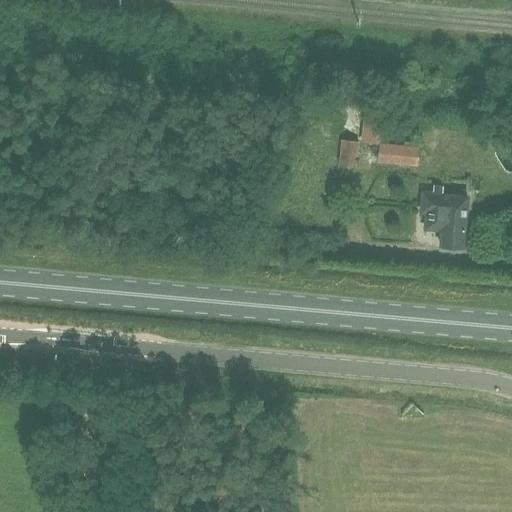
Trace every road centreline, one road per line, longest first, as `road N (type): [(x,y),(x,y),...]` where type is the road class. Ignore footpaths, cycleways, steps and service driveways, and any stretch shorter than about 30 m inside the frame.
road 1 (unclassified): [(511,388),(0,336)]
road 2 (primary): [(511,328),(0,283)]
